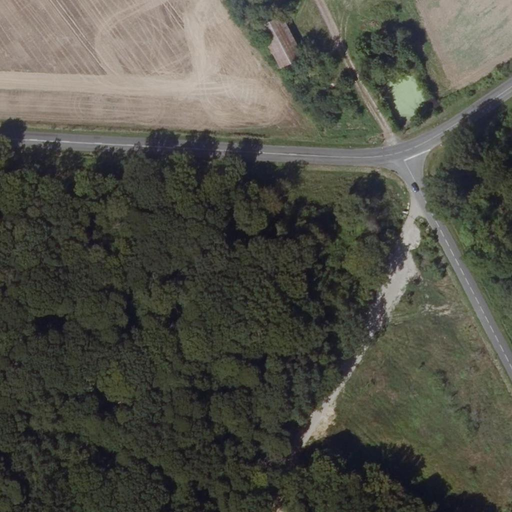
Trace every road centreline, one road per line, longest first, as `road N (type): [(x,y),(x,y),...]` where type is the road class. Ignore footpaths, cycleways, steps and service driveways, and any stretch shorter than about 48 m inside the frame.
road 1 (tertiary): [(402,155),(0,137)]
road 2 (tertiary): [(402,155),(511,380)]
road 3 (tertiary): [(511,84),(402,155)]
